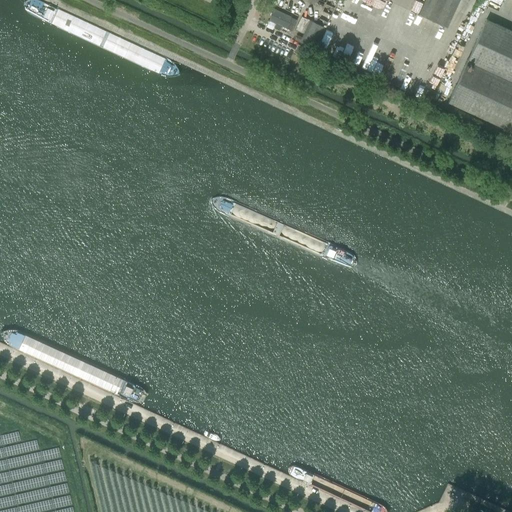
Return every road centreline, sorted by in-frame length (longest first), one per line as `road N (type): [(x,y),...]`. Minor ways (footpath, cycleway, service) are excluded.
road 1 (unclassified): [(511,195),(89,0)]
road 2 (unclassified): [(299,511),(0,374)]
